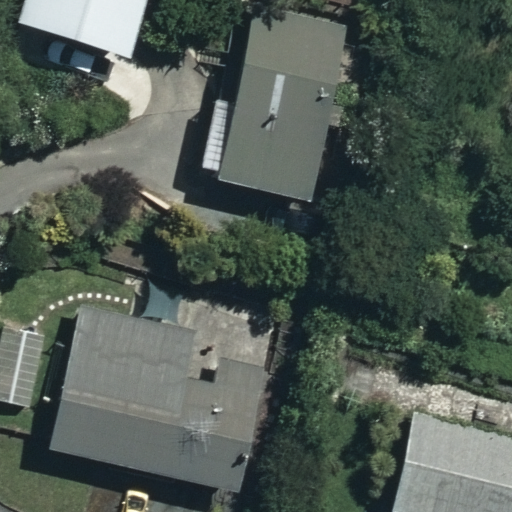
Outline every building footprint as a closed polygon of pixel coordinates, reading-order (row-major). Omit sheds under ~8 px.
[(125,0),(0,0),(0,18),(105,57),(125,0)] [(194,168),(193,173),(290,197),(332,28),(235,4),(211,100),(194,96),(177,164),(194,168)] [(179,332),(65,304),(30,443),(218,490),(248,369),(208,359),(202,384),(168,375),(179,332)] [(40,333),(0,321),(0,401),(20,407),(40,333)] [(511,511),(511,442),(394,411),(368,506),(390,511),(511,511)]
